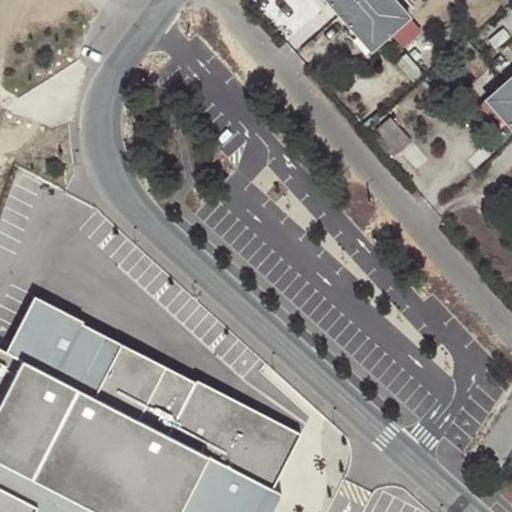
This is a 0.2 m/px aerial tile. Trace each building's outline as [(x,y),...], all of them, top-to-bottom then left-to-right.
[(358,0),(328,0),(341,15),(358,0)] [(358,0),(341,15),(372,50),(391,34),(361,0),(358,0)] [(410,17),(395,0),(361,0),(391,34),(410,17)] [(395,64),(411,81),(420,72),(405,55),(395,64)] [(511,88),(507,83),(488,100),(511,127),(511,88)] [(485,135),(503,119),(486,101),(468,116),(485,135)] [(375,131),(396,154),(410,142),(390,119),(375,131)] [(80,320),(32,294),(3,350),(0,348),(0,511),(256,511),(268,489),(297,434),(193,380),(192,382),(79,322),(80,320)] [(268,511),(278,494),(268,489),(256,511),(268,511)]
